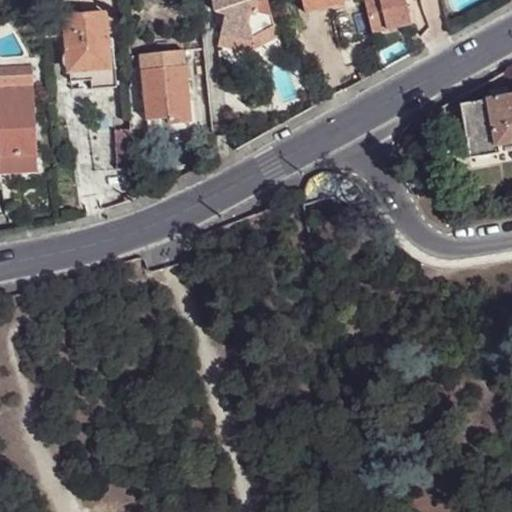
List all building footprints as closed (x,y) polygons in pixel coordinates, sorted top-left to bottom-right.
[(251,43),(273,34),(264,0),(210,0),(212,12),(223,15),(218,41),(249,49),(249,43),(251,43)] [(342,5),(340,0),(298,0),(302,15),(342,5)] [(361,0),(370,36),(409,26),(402,0),(361,0)] [(108,69),(106,48),(103,14),(63,17),(68,72),(91,70),(108,69)] [(275,40),(273,34),(251,43),(249,43),(249,49),(218,41),(217,46),(249,54),(275,40)] [(112,48),(106,48),(108,69),(109,79),(115,79),(112,48)] [(139,55),(140,70),(184,66),(183,51),(139,55)] [(0,83),(32,82),(31,63),(0,64),(0,83)] [(189,122),(187,98),(184,66),(140,70),(143,97),(149,97),(150,104),(151,120),(167,119),(167,124),(189,122)] [(91,81),(91,70),(68,72),(69,83),(91,81)] [(0,91),(0,158),(35,157),(31,89),(0,91)] [(511,92),(459,101),(468,157),(499,152),(498,144),(511,141),(511,92)] [(193,97),(187,98),(189,122),(167,124),(167,119),(151,120),(145,120),(146,133),(195,128),(193,97)] [(130,169),(128,130),(112,131),(114,170),(130,169)] [(35,157),(0,158),(0,172),(36,170),(35,157)]
